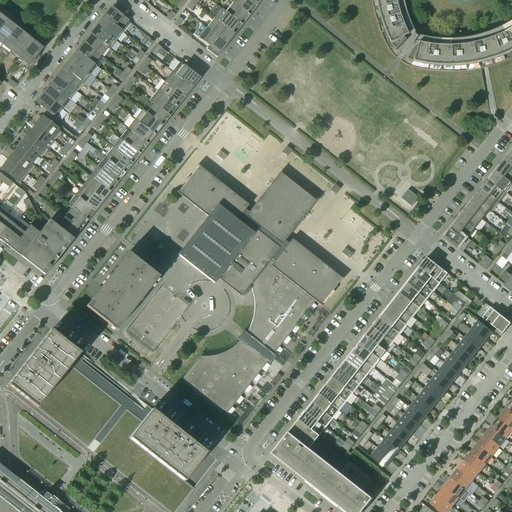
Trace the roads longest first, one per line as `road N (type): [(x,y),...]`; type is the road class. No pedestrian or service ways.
road 1 (residential): [(242,457),(418,236)]
road 2 (residential): [(50,304),(223,82)]
road 3 (residential): [(242,457),(50,304)]
road 4 (residential): [(386,511),(511,352)]
road 5 (residential): [(0,126),(99,0)]
road 6 (residential): [(418,236),(511,117)]
road 7 (residential): [(223,82),(118,0)]
